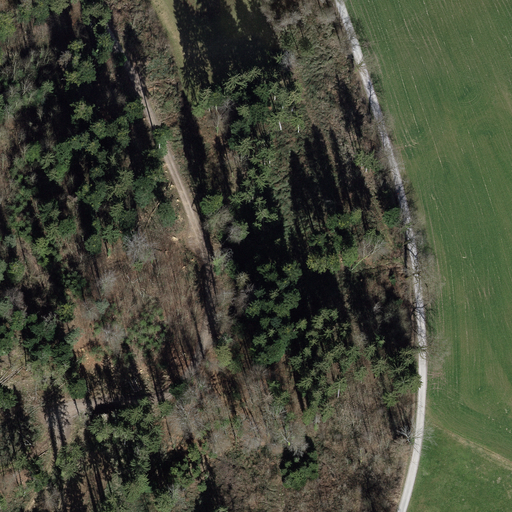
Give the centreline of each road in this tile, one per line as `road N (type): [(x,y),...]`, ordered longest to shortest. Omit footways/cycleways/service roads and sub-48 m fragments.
road 1 (track): [(89,0),(200,237),(211,301),(202,348),(179,384),(154,398),(87,405),(68,419),(60,439)]
road 2 (track): [(422,393),(406,218),(339,0)]
road 3 (unclassified): [(401,511),(422,393)]
